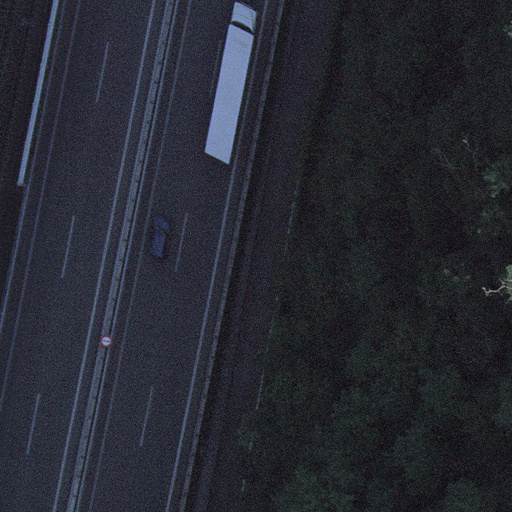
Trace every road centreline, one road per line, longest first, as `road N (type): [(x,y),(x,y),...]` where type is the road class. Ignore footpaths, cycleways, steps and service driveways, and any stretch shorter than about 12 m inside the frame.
road 1 (motorway): [(110,0),(10,511)]
road 2 (motorway): [(127,511),(226,0)]
road 3 (track): [(330,0),(234,511)]
